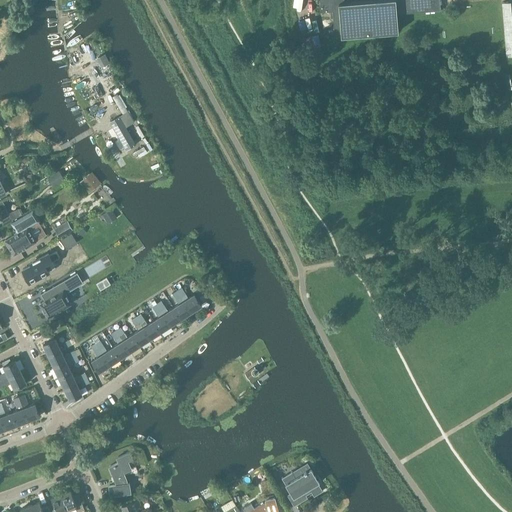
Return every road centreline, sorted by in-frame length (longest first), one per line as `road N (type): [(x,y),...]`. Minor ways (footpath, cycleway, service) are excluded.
road 1 (residential): [(62,422),(220,305)]
road 2 (residential): [(62,422),(0,293)]
